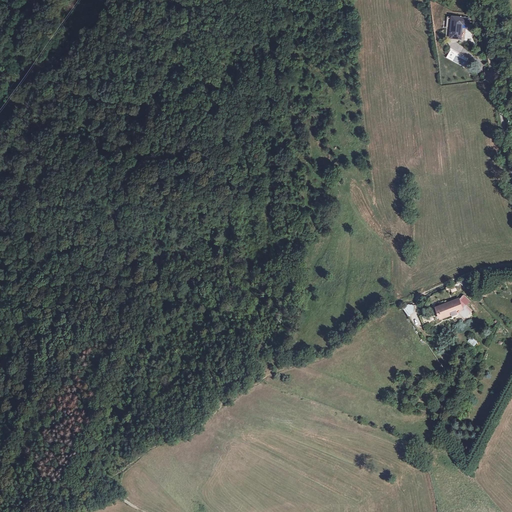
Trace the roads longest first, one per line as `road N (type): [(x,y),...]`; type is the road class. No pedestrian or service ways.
road 1 (residential): [(511,161),(484,0)]
road 2 (track): [(398,302),(511,264)]
